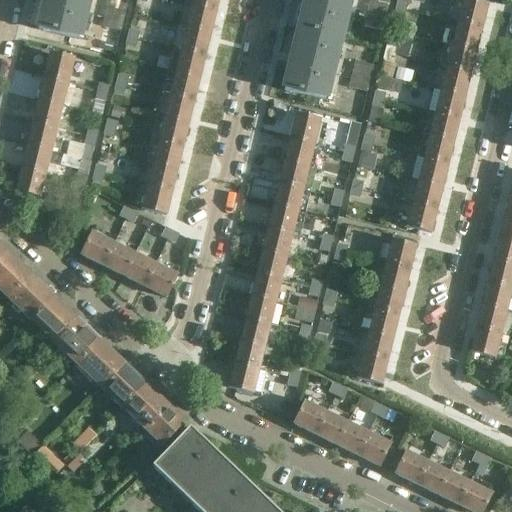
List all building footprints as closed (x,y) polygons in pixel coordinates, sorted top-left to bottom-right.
[(87,0),(44,0),(44,1),(37,31),(77,41),(87,1),(87,0)] [(192,0),(191,7),(215,13),(217,0),(192,0)] [(299,30),(338,40),(348,1),(348,0),(306,0),(306,1),(299,30)] [(371,1),(364,28),(383,32),(390,0),(379,0),(379,3),(371,1)] [(397,0),(396,8),(406,11),(407,10),(412,2),(412,0),(397,0)] [(456,24),(480,30),(486,7),(462,1),(456,24)] [(121,33),(128,6),(109,2),(103,28),(121,33)] [(209,36),(215,13),(191,7),(185,29),(209,36)] [(394,17),(404,19),(406,11),(396,8),(394,17)] [(456,24),(450,48),(474,54),(480,30),(456,24)] [(204,57),(209,36),(185,29),(180,51),(204,57)] [(338,40),(299,30),(293,53),(283,91),(323,101),(338,40)] [(140,33),(129,31),(127,38),(138,41),(140,33)] [(413,39),(390,33),(385,54),(408,60),(408,59),(413,39)] [(125,47),(136,49),(138,41),(127,38),(125,47)] [(104,40),(103,48),(111,50),(112,42),(104,40)] [(450,48),(445,70),(469,76),(474,54),(450,48)] [(199,81),(204,57),(180,51),(174,75),(199,81)] [(43,79),(66,85),(72,62),(49,56),(43,79)] [(368,93),(374,67),(355,62),(354,70),(342,67),(340,76),(352,79),(349,89),(368,93)] [(385,63),(381,77),(392,80),(395,66),(385,63)] [(445,70),(439,93),(463,99),(469,76),(445,70)] [(193,103),(199,81),(174,75),(169,97),(193,103)] [(129,79),(118,76),(116,84),(127,86),(129,79)] [(43,79),(38,101),(61,107),(66,85),(43,79)] [(114,92),(125,95),(127,86),(116,84),(114,92)] [(106,103),(110,87),(99,85),(96,101),(106,103)] [(386,95),(375,92),(374,101),(384,103),(386,95)] [(439,93),(434,116),(458,121),(463,99),(439,93)] [(124,108),(125,98),(115,96),(113,106),(124,108)] [(188,125),(193,103),(169,97),(163,119),(188,125)] [(55,130),(61,107),(38,101),(32,124),(55,130)] [(383,111),(382,110),(384,103),(374,101),(368,123),(380,126),(383,111)] [(289,140),(312,146),(318,122),(294,116),(289,140)] [(434,116),(428,138),(452,144),(458,121),(434,116)] [(182,148),(188,125),(163,119),(158,142),(182,148)] [(118,123),(108,121),(105,129),(116,132),(118,123)] [(356,148),(361,125),(351,123),(344,154),(355,156),(356,148)] [(49,153),(55,130),(32,124),(26,147),(49,153)] [(99,132),(89,129),(86,138),(97,141),(99,132)] [(104,137),(114,139),(116,132),(105,129),(104,137)] [(374,138),(364,136),(362,145),(372,147),(374,138)] [(86,138),(81,161),(91,164),(97,141),(86,138)] [(428,138),(423,160),(446,166),(452,144),(428,138)] [(289,140),(283,162),(307,168),(312,146),(289,140)] [(177,170),(182,148),(158,142),(152,164),(177,170)] [(44,176),(49,153),(26,147),(20,170),(44,176)] [(361,152),(357,167),(370,170),(373,155),(371,154),(361,152)] [(342,162),(353,165),(355,156),(344,154),(342,162)] [(423,160),(417,182),(441,188),(446,166),(423,160)] [(78,174),(77,174),(75,184),(86,187),(91,164),(81,161),(78,174)] [(283,162),(278,185),(301,191),(307,168),(283,162)] [(171,193),(177,170),(152,164),(147,187),(171,193)] [(107,168),(96,166),(94,173),(105,176),(107,168)] [(20,170),(17,185),(15,193),(38,199),(44,176),(20,170)] [(92,182),(103,184),(105,176),(94,173),(92,182)] [(364,183),(353,181),(351,190),(362,193),(364,183)] [(417,182),(411,205),(435,211),(441,188),(417,182)] [(73,190),(85,193),(86,187),(75,184),(73,190)] [(278,185),(272,207),(296,213),(301,191),(278,185)] [(171,193),(147,187),(141,211),(166,217),(171,193)] [(350,197),(360,199),(362,193),(351,190),(350,197)] [(345,193),(335,191),(333,199),(343,202),(345,193)] [(511,195),(508,195),(503,217),(511,219),(511,195)] [(331,206),(342,209),(343,202),(333,199),(331,206)] [(435,211),(411,205),(406,228),(430,234),(435,211)] [(272,207),(267,230),(290,236),(296,213),(272,207)] [(124,208),(119,217),(124,220),(129,210),(124,208)] [(134,225),(139,215),(129,210),(124,220),(134,225)] [(511,243),(511,219),(503,217),(497,240),(511,243)] [(165,229),(161,238),(167,241),(171,232),(165,229)] [(267,230),(261,252),(285,258),(290,236),(267,230)] [(175,245),(179,236),(171,232),(167,241),(175,245)] [(101,268),(112,246),(91,235),(80,257),(101,268)] [(334,238),(323,235),(321,244),(332,247),(334,238)] [(511,243),(497,240),(492,262),(511,267),(511,243)] [(384,266),(408,272),(414,249),(390,243),(384,266)] [(319,252),(330,254),(332,247),(321,244),(319,252)] [(101,268),(122,278),(133,256),(112,246),(101,268)] [(348,248),(337,246),(336,253),(347,256),(348,248)] [(261,252),(255,275),(279,281),(285,258),(261,252)] [(334,262),(345,264),(347,256),(336,253),(334,262)] [(0,262),(0,293),(8,301),(31,277),(21,267),(7,255),(0,262)] [(122,278),(143,288),(154,266),(133,256),(122,278)] [(320,256),(317,266),(324,268),(327,258),(320,256)] [(511,267),(492,262),(486,284),(510,291),(511,282),(511,267)] [(154,266),(143,288),(165,299),(175,277),(154,266)] [(403,294),(408,272),(384,266),(379,288),(403,294)] [(313,268),(311,277),(320,279),(323,270),(313,268)] [(255,275),(250,298),(274,304),(279,281),(255,275)] [(8,301),(31,323),(54,299),(31,277),(8,301)] [(323,283),(312,280),(310,289),(321,291),(323,283)] [(504,313),(510,291),(486,284),(481,307),(504,313)] [(397,317),(403,294),(379,288),(374,311),(397,317)] [(308,297),(319,299),(321,291),(310,289),(308,297)] [(337,293),(327,290),(325,298),(336,301),(337,293)] [(250,298),(245,320),(268,326),(274,304),(250,298)] [(297,309),(315,314),(318,303),(300,298),(297,309)] [(323,307),(333,310),(336,301),(325,298),(323,307)] [(31,323),(54,345),(76,321),(54,299),(31,323)] [(499,336),(504,313),(481,307),(475,330),(499,336)] [(315,314),(297,309),(294,320),(312,325),(315,314)] [(392,339),(397,317),(374,311),(368,333),(392,339)] [(245,320),(239,342),(263,349),(268,326),(245,320)] [(54,345),(76,367),(99,343),(76,321),(54,345)] [(319,322),(317,333),(328,335),(331,325),(319,322)] [(313,328),(302,326),(300,334),(311,337),(313,328)] [(499,336),(475,330),(469,353),(493,360),(499,336)] [(387,361),(392,339),(368,333),(363,356),(387,361)] [(298,342),(309,345),(311,337),(300,334),(298,342)] [(326,338),(316,336),(314,344),(324,346),(326,338)] [(257,371),(263,349),(239,342),(234,365),(257,371)] [(76,367),(99,388),(122,364),(99,343),(76,367)] [(313,351),(323,354),(324,346),(314,344),(313,351)] [(387,361),(363,356),(357,379),(381,385),(387,361)] [(99,388),(122,411),(145,386),(122,364),(99,388)] [(257,371),(234,365),(228,388),(252,394),(257,371)] [(301,374),(290,372),(289,379),(299,382),(301,374)] [(287,387),(298,389),(299,382),(289,379),(287,387)] [(333,383),(328,393),(334,396),(339,386),(333,383)] [(122,411),(144,432),(167,408),(145,386),(122,411)] [(343,400),(348,391),(339,386),(334,396),(343,400)] [(315,436),(326,414),(304,403),(293,425),(315,436)] [(375,404),(370,414),(377,417),(382,407),(375,404)] [(385,421),(390,411),(382,407),(377,417),(385,421)] [(167,408),(144,432),(142,435),(159,451),(185,424),(167,408)] [(315,436),(336,447),(347,424),(326,414),(315,436)] [(402,417),(391,440),(399,445),(411,422),(402,417)] [(336,447),(357,457),(368,435),(347,424),(336,447)] [(275,511),(189,429),(151,468),(196,511),(275,511)] [(27,432),(17,443),(32,458),(43,447),(27,432)] [(435,432),(430,442),(436,445),(441,435),(435,432)] [(368,435),(357,457),(378,467),(389,445),(368,435)] [(445,449),(450,439),(441,435),(436,445),(445,449)] [(56,482),(67,471),(43,447),(32,458),(56,482)] [(476,452),(472,462),(478,465),(482,455),(476,452)] [(415,486),(426,464),(405,453),(394,475),(415,486)] [(487,470),(492,460),(482,455),(478,465),(487,470)] [(448,474),(426,464),(415,486),(437,496),(448,474)] [(468,485),(448,474),(437,496),(458,507),(468,485)] [(65,476),(55,486),(73,503),(83,493),(65,476)] [(468,485),(458,507),(468,511),(481,511),(490,495),(468,485)] [(84,496),(75,505),(82,511),(93,511),(97,508),(84,496)]
